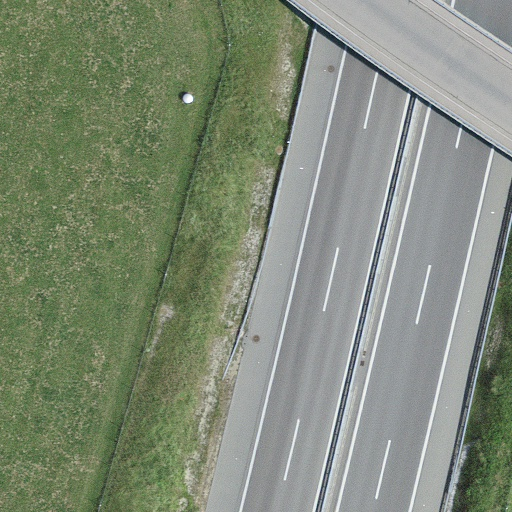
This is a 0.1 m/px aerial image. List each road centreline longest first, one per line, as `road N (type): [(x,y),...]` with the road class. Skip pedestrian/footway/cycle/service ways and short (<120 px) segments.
road 1 (motorway): [(376,511),(491,0)]
road 2 (motorway): [(390,0),(276,511)]
road 3 (tertiary): [(367,0),(511,98)]
